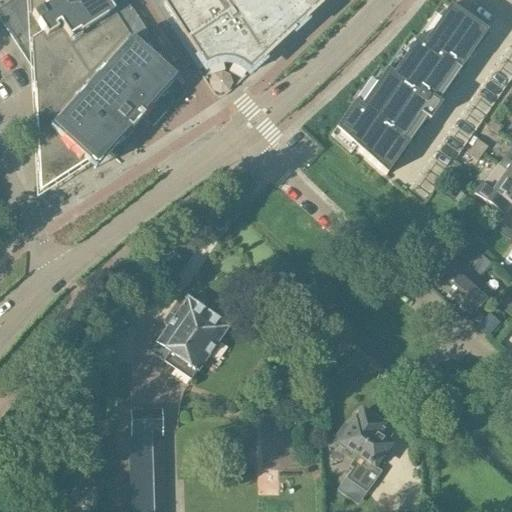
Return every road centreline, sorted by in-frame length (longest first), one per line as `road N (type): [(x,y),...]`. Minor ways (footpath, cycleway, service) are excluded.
road 1 (residential): [(511,383),(238,136)]
road 2 (residential): [(57,273),(238,136)]
road 3 (residential): [(238,136),(383,0)]
